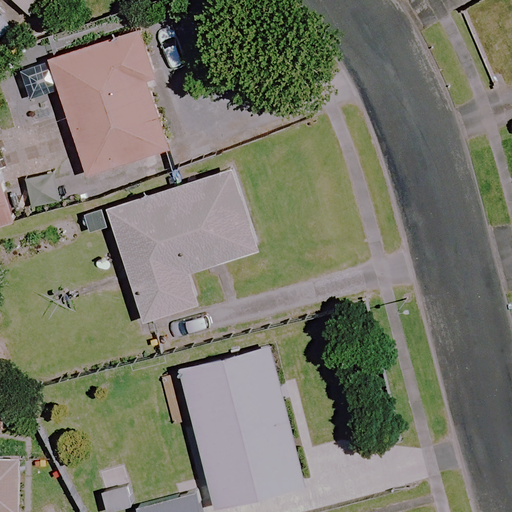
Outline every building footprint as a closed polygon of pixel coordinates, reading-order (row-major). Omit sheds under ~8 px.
[(15,0),(30,14),(43,0),(15,0)] [(0,36),(11,26),(0,14),(0,36)] [(170,147),(134,30),(50,56),(86,173),(170,147)] [(257,248),(231,168),(109,207),(144,319),(198,302),(188,270),(257,248)] [(0,226),(10,223),(0,189),(0,226)] [(305,483),(269,343),(180,366),(216,506),(305,483)] [(0,511),(19,511),(20,455),(0,454),(0,511)] [(202,511),(197,489),(136,506),(137,511),(202,511)]
